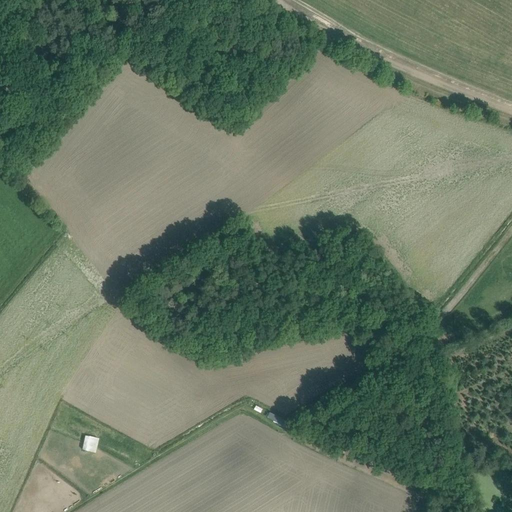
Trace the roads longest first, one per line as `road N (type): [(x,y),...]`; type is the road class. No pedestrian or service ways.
road 1 (track): [(302,417),(421,331),(511,225)]
road 2 (track): [(279,0),(359,51),(511,115)]
